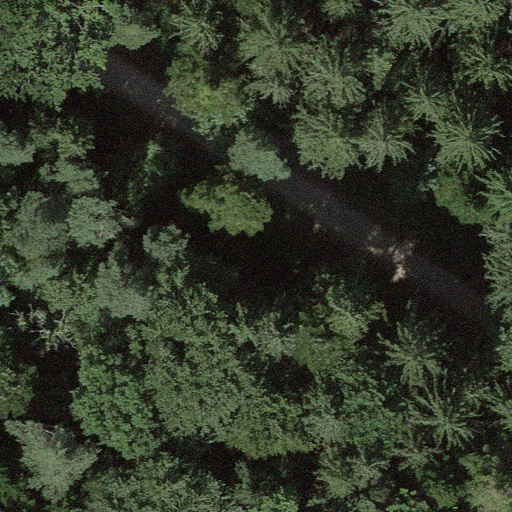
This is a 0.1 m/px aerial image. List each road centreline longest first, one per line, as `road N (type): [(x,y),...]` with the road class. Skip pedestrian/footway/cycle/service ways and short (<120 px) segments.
road 1 (track): [(511,336),(0,2)]
road 2 (track): [(511,116),(226,153)]
